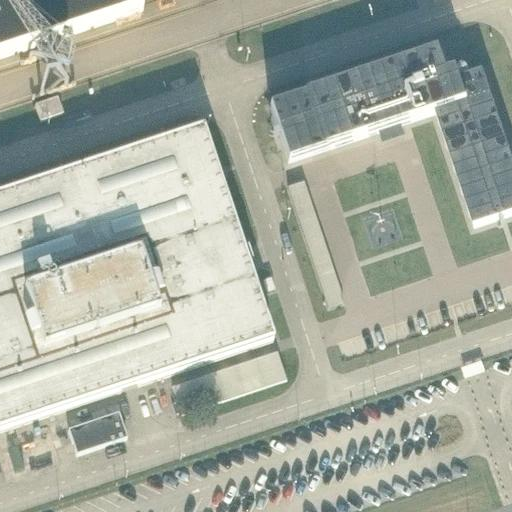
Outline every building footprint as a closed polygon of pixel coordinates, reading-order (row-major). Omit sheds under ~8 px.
[(140,1),(139,0),(0,0),(0,61),(0,62),(146,14),(143,6),(143,5),(142,1),(140,1)] [(442,52),(270,110),(289,165),(437,116),(475,230),(511,217),(511,156),(485,74),(462,81),(459,72),(450,75),(442,52)] [(58,100),(57,100),(48,103),(40,106),(36,108),(41,124),(64,116),(58,100)] [(0,435),(122,395),(274,344),(248,267),(244,253),(203,132),(0,199),(0,435)] [(172,390),(178,407),(283,372),(277,355),(172,390)] [(483,365),(463,371),(463,373),(466,382),(486,376),(483,366),(483,365)] [(127,442),(119,417),(68,434),(77,459),(127,442)]
